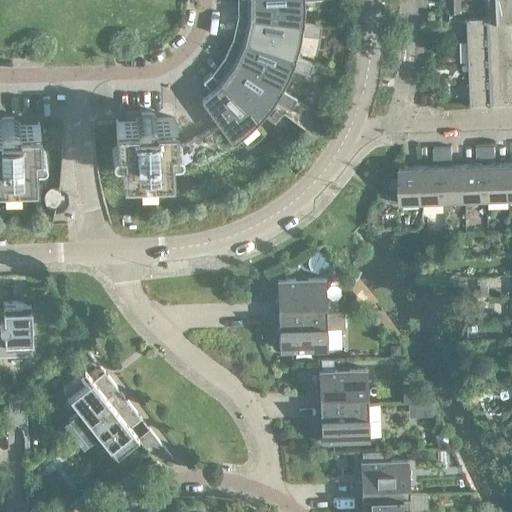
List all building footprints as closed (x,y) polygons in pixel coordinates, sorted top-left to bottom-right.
[(249,0),(250,16),(303,22),(304,5),(304,0),(249,0)] [(460,0),(449,0),(450,11),(461,10),(460,0)] [(470,18),(470,19),(511,17),(511,0),(489,0),(490,17),(470,18)] [(250,16),(244,39),(295,57),(296,56),(300,40),(301,34),(320,36),(321,24),(303,22),(250,16)] [(511,17),(470,19),(471,40),(511,38),(511,17)] [(511,38),(471,40),(471,62),(511,59),(511,38)] [(244,39),(234,61),(281,89),(281,88),(289,73),(291,67),(309,73),(313,62),(296,56),(295,57),(244,39)] [(511,59),(471,62),(472,83),(511,81),(511,59)] [(234,61),(220,80),(260,117),(271,104),(274,98),(291,108),(297,98),(281,88),(281,89),(234,61)] [(205,102),(220,124),(232,141),(233,141),(247,129),(260,117),(220,80),(211,71),(203,79),(215,93),(205,102)] [(511,81),(472,83),(473,104),(511,102),(511,81)] [(136,143),(121,144),(122,168),(151,167),(151,172),(153,172),(172,171),(177,171),(177,166),(177,153),(179,153),(180,152),(181,151),(183,149),(184,148),(184,145),(183,144),(181,143),(176,145),(176,140),(176,117),(156,117),(155,117),(154,117),(154,122),(137,123),(137,118),(136,118),(135,118),(135,123),(136,143)] [(0,177),(6,177),(7,177),(7,172),(36,171),(36,155),(36,154),(35,146),(20,147),(20,127),(20,122),(19,122),(18,122),(18,127),(1,127),(1,123),(0,122),(0,177)] [(220,124),(195,136),(205,156),(214,152),(232,141),(220,124)] [(177,153),(177,166),(194,161),(205,156),(195,136),(181,143),(183,144),(184,145),(184,148),(183,149),(181,151),(180,152),(179,153),(177,153)] [(486,144),(477,145),(477,158),(486,158),(486,144)] [(494,144),(486,144),(486,158),(495,157),(494,144)] [(442,146),(433,146),(434,160),(443,159),(442,146)] [(451,146),(442,146),(443,159),(452,159),(451,146)] [(486,162),(464,163),(466,197),(488,196),(486,162)] [(508,162),(486,162),(488,196),(509,195),(508,162)] [(464,163),(443,164),(444,198),(466,197),(464,163)] [(443,164),(421,165),(423,199),(444,198),(443,164)] [(421,165),(399,166),(401,200),(423,199),(421,165)] [(400,200),(400,186),(389,187),(390,201),(400,200)] [(294,267),(291,260),(282,266),(286,272),(294,267)] [(277,279),(278,301),(278,314),(326,312),(325,277),(277,279)] [(3,317),(1,319),(0,320),(0,354),(32,353),(30,300),(3,301),(3,317)] [(326,312),(278,314),(279,328),(280,349),(328,347),(327,326),(341,325),(340,311),(326,312)] [(400,344),(390,344),(391,353),(400,353),(400,344)] [(68,415),(78,428),(122,393),(108,374),(96,382),(84,367),(62,384),(80,406),(68,415)] [(319,369),(320,392),(320,404),(368,403),(367,368),(319,369)] [(430,400),(427,393),(424,387),(403,387),(403,401),(430,400)] [(8,394),(9,420),(24,419),(23,393),(8,394)] [(122,393),(78,428),(88,440),(99,431),(117,453),(128,444),(139,436),(126,420),(137,412),(122,393)] [(368,403),(320,404),(321,439),(369,438),(368,403)] [(432,450),(432,459),(451,459),(451,450),(432,450)] [(360,460),(361,482),(362,495),(410,493),(408,458),(360,460)] [(410,493),(362,495),(362,511),(410,511),(410,507),(424,507),(424,492),(410,493)]
